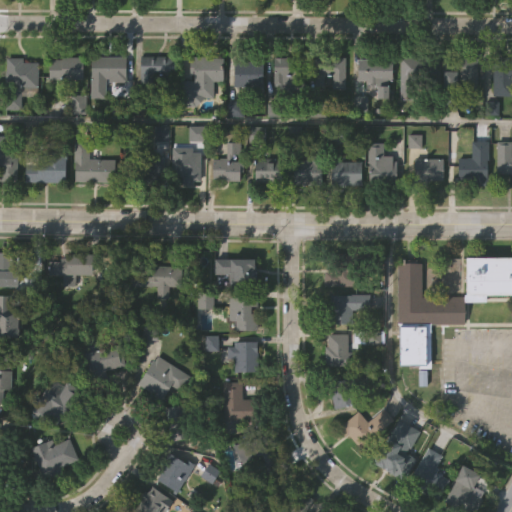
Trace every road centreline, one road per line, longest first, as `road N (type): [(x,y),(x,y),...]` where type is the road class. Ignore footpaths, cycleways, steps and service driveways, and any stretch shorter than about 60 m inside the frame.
road 1 (tertiary): [(0,219),(511,223)]
road 2 (residential): [(0,23),(511,25)]
road 3 (residential): [(407,511),(341,474),(311,441),(297,386),(292,223)]
road 4 (residential): [(46,511),(101,490),(122,435)]
